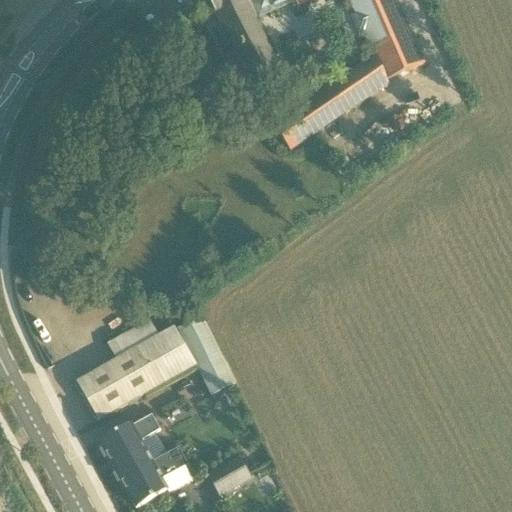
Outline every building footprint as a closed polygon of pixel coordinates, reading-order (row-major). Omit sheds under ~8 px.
[(207,0),(235,55),(225,59),(244,95),(282,76),(243,0),(244,0),(207,0)] [(293,0),(297,6),(311,0),(348,0),(375,59),(273,127),(289,151),(387,86),(385,81),(422,65),(394,0),(293,0)] [(78,384),(99,422),(195,369),(211,399),(237,384),(201,319),(176,333),(174,328),(158,337),(150,322),(114,342),(123,358),(78,384)] [(99,444),(123,486),(155,468),(154,465),(144,447),(141,443),(160,432),(151,417),(133,427),(132,426),(99,444)] [(167,458),(154,465),(155,468),(123,486),(136,510),(168,493),(170,496),(193,483),(185,469),(188,467),(179,451),(167,458)] [(251,479),(241,460),(208,478),(218,497),(251,479)]
